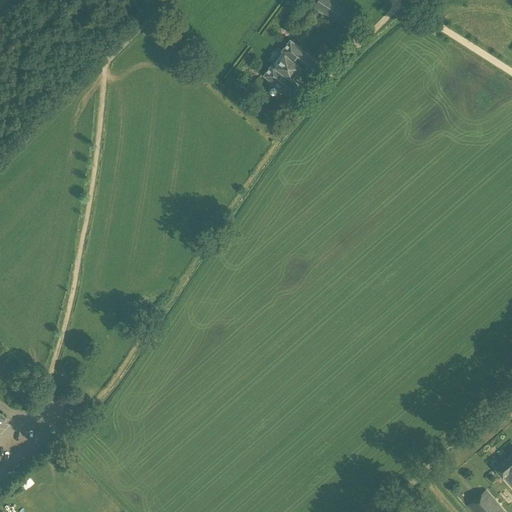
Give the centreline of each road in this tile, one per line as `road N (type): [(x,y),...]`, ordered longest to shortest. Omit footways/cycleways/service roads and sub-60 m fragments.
road 1 (unclassified): [(0,164),(167,0)]
road 2 (unclassified): [(378,511),(511,396)]
road 3 (track): [(287,121),(340,57),(405,0)]
road 4 (track): [(511,68),(405,0)]
